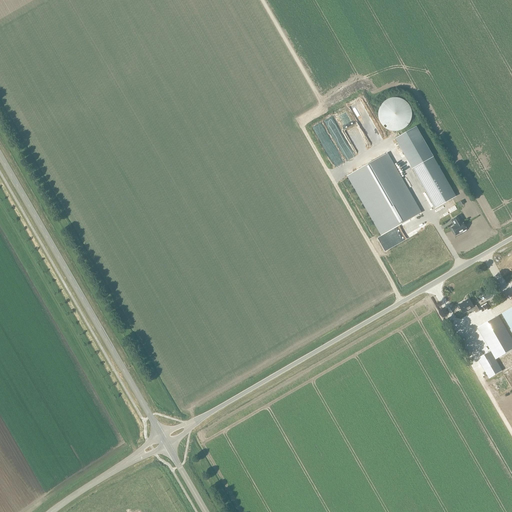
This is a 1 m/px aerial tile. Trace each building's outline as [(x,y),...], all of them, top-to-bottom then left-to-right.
[(398,98),(395,98),(392,98),(389,99),(386,100),(384,102),(382,104),(380,107),(379,109),(378,112),(378,115),(378,118),(379,121),(380,123),(382,126),(384,128),(386,129),(389,131),(392,131),(395,132),(398,131),(400,131),(403,129),(405,128),(408,126),(409,123),(410,121),(411,118),(411,115),(411,112),(410,109),(409,107),(408,104),(405,102),(403,100),(400,99),(398,98)] [(434,209),(455,197),(416,128),(395,140),(434,209)] [(348,176),(381,235),(420,213),(386,154),(348,176)] [(455,226),(451,228),(455,236),(462,232),(463,233),(466,231),(465,230),(466,229),(462,222),(461,223),(457,217),(451,220),(455,226)] [(476,313),(479,311),(476,306),(474,307),(469,299),(465,301),(466,302),(459,306),(463,314),(473,308),(476,313)] [(511,331),(511,308),(502,314),(511,331)] [(477,328),(491,352),(495,360),(511,349),(511,340),(498,316),(477,328)] [(502,371),(495,360),(491,352),(478,359),(489,379),(502,371)]
